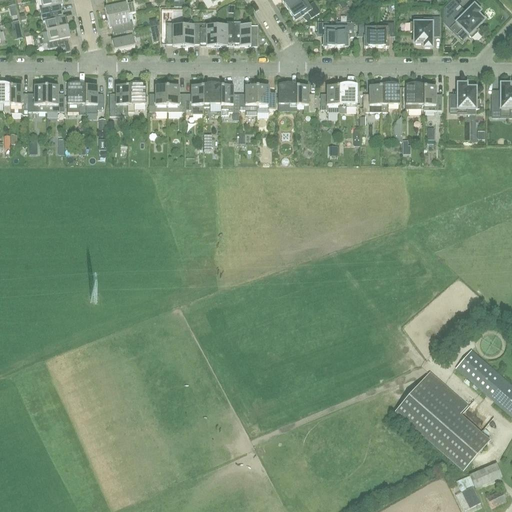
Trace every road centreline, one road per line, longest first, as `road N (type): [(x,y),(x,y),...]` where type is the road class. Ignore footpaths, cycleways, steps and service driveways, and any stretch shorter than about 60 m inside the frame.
road 1 (residential): [(295,68),(92,64)]
road 2 (residential): [(477,67),(295,68)]
